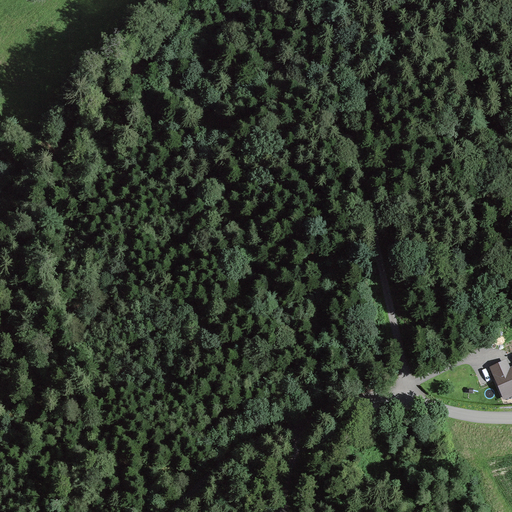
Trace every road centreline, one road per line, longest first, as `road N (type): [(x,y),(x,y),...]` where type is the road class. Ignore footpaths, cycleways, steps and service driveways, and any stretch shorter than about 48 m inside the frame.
road 1 (track): [(311,0),(407,397)]
road 2 (unclassified): [(171,511),(250,446),(352,401),(407,397),(511,417)]
